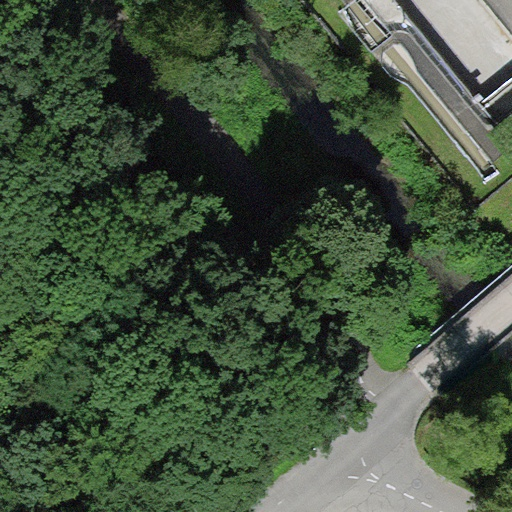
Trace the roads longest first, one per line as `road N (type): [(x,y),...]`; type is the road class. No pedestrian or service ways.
road 1 (unclassified): [(362,438),(357,365),(324,292),(274,213),(96,0)]
road 2 (unclassified): [(511,304),(362,438)]
